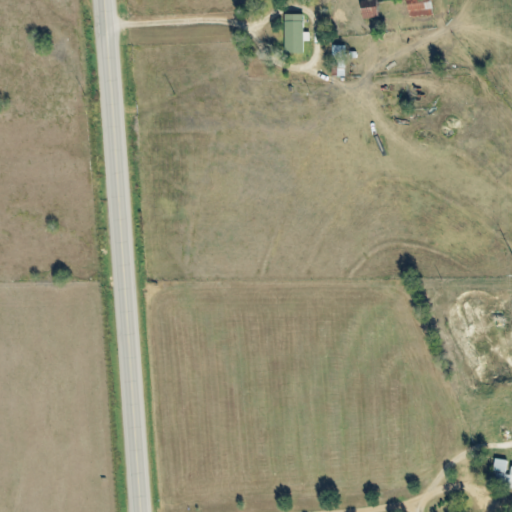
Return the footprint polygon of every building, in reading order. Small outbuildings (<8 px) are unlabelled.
[(370,0),(360,2),(363,20),(378,18),(375,0),(370,0)] [(431,0),(411,0),(407,0),(408,18),(432,17),(431,0)] [(284,54),(303,54),(303,16),(285,15),(284,54)] [(344,78),(345,47),(331,46),(331,77),(344,78)] [(494,485),(511,487),(511,467),(510,475),(505,475),(507,461),(495,459),(493,472),(496,473),(494,485)]
